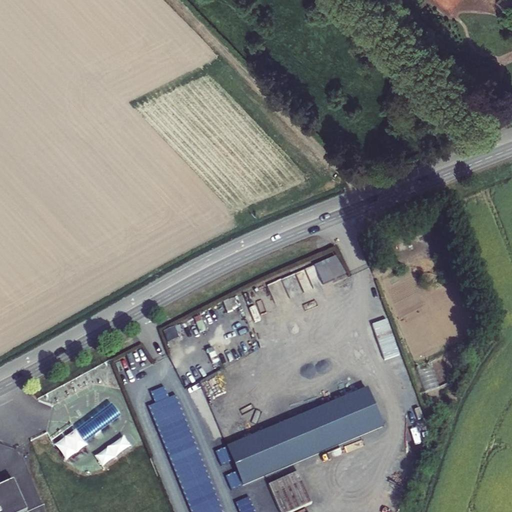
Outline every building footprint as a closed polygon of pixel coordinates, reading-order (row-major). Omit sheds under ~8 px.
[(315,264),(324,284),(346,274),(337,254),(315,264)] [(169,342),(180,337),(175,325),(164,330),(169,342)] [(427,390),(441,386),(433,361),(419,366),(427,390)] [(240,482),(384,430),(369,389),(225,442),(240,482)] [(117,402),(97,416),(107,429),(126,415),(117,402)] [(97,416),(90,422),(100,434),(100,435),(107,430),(107,429),(97,416)] [(90,422),(80,429),(90,442),(100,434),(90,422)] [(77,424),(66,432),(81,452),(91,444),(90,442),(80,429),(77,424)] [(55,440),(70,460),(81,452),(66,432),(55,440)] [(137,446),(130,437),(114,448),(121,457),(137,446)] [(105,469),(121,457),(114,448),(98,460),(105,469)] [(300,470),(269,482),(279,511),(290,511),(312,504),(300,470)] [(2,472),(0,472),(0,507),(15,501),(2,472)]
